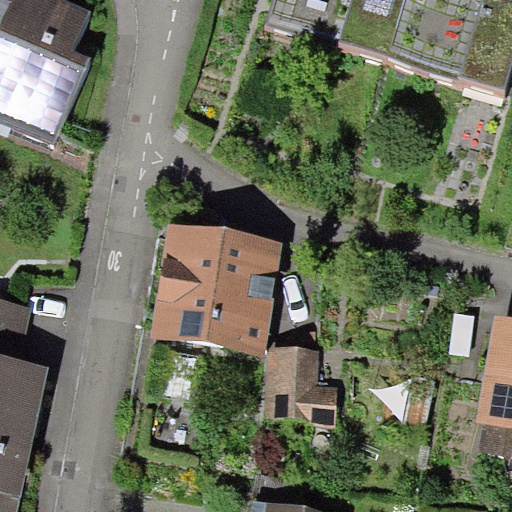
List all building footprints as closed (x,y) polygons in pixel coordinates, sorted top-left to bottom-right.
[(73,0),(0,0),(0,44),(6,47),(0,61),(0,118),(68,144),(97,67),(79,60),(96,17),(70,8),(73,0)] [(283,0),(275,29),(506,93),(511,72),(511,2),(504,0),(283,0)] [(283,240),(170,223),(153,334),(265,352),(283,240)] [(33,310),(0,302),(0,511),(6,511),(10,494),(27,498),(52,374),(21,368),(33,310)] [(511,321),(495,318),(474,423),(511,430),(511,321)] [(320,353),(273,349),(268,421),(335,430),(338,387),(318,383),(320,353)]
